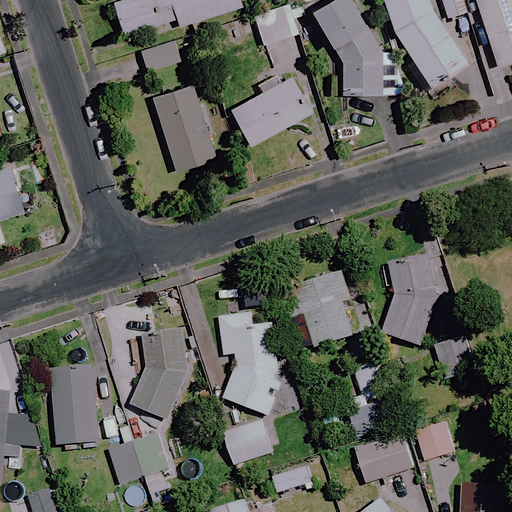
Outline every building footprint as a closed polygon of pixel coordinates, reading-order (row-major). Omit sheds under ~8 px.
[(242,8),(239,0),(123,0),(114,3),(125,37),(177,20),(180,28),(242,8)] [(343,70),(342,96),(398,97),(398,52),(382,52),(354,0),(332,0),(312,11),(343,70)] [(466,69),(428,0),(392,0),(382,6),(413,63),(408,65),(423,93),(466,69)] [(466,14),(462,0),(440,0),(446,19),(466,14)] [(511,0),(475,0),(498,69),(511,64),(511,0)] [(298,35),(288,5),(254,17),(263,46),(298,35)] [(181,62),(174,39),(140,49),(147,72),(181,62)] [(313,114),(294,78),(232,111),(251,147),(313,114)] [(216,160),(193,86),(153,99),(177,172),(216,160)] [(0,221),(26,213),(12,168),(0,171),(0,221)] [(396,295),(381,330),(422,348),(445,296),(432,252),(387,265),(396,295)] [(352,301),(343,272),(282,291),(291,321),(306,316),(316,349),(355,337),(345,303),(352,301)] [(238,366),(225,399),(270,420),(288,380),(271,308),(217,320),(226,360),(236,357),(238,366)] [(151,371),(134,404),(170,423),(192,379),(186,330),(146,334),(151,371)] [(60,448),(105,443),(97,367),(52,372),(60,448)] [(26,395),(0,392),(0,485),(3,486),(5,457),(21,458),(26,395)] [(378,402),(344,412),(354,443),(387,432),(378,402)] [(276,454),(266,421),(225,434),(235,467),(276,454)] [(454,455),(446,423),(416,431),(424,463),(454,455)] [(357,450),(368,486),(415,471),(404,435),(357,450)] [(172,471),(162,436),(110,451),(120,486),(172,471)] [(314,485),(310,468),(274,478),(278,495),(314,485)] [(503,511),(504,484),(462,484),(461,511),(503,511)] [(58,511),(52,491),(29,498),(33,511),(58,511)] [(392,511),(383,500),(367,511),(392,511)] [(253,511),(250,511),(247,501),(211,511),(274,511),(273,506),(253,511)]
